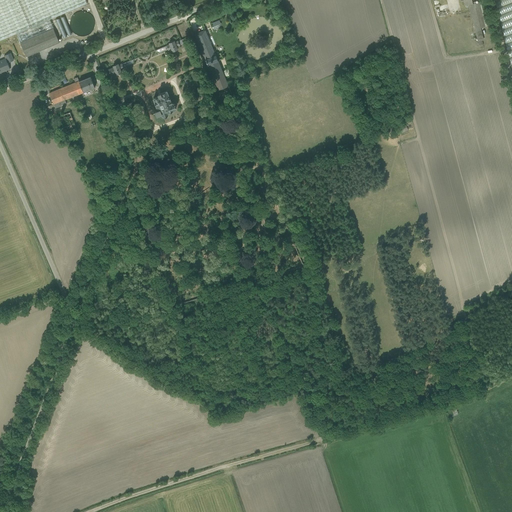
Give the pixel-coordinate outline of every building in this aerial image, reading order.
[(0,0),(0,41),(17,35),(22,43),(54,29),(51,21),(87,4),(85,0),(0,0)] [(474,3),(466,5),(475,40),(485,39),(482,28),(486,27),(480,2),(474,3)] [(448,16),(447,7),(439,8),(439,16),(448,16)] [(84,35),(85,38),(88,36),(89,36),(95,33),(92,24),(94,27),(93,22),(95,20),(94,15),(89,16),(87,12),(83,15),(82,12),(78,13),(72,17),(73,21),(74,22),(75,28),(71,30),(76,29),(77,31),(76,32),(78,36),(84,35)] [(54,29),(22,43),(26,59),(61,44),(54,29)] [(203,29),(191,34),(215,85),(227,80),(203,29)] [(189,38),(181,41),(182,44),(186,43),(192,59),(194,58),(190,48),(192,48),(189,38)] [(173,40),(163,44),(167,55),(177,51),(173,40)] [(12,53),(0,57),(0,75),(18,69),(12,53)] [(120,72),(118,65),(106,69),(109,76),(120,72)] [(95,87),(89,75),(48,92),(54,107),(65,104),(63,100),(95,87)] [(153,97),(156,107),(156,108),(156,109),(155,110),(157,115),(161,114),(162,115),(165,117),(168,116),(169,112),(176,110),(177,107),(177,106),(176,106),(175,104),(176,103),(175,103),(172,102),(167,90),(161,92),(157,93),(158,95),(153,97)] [(70,111),(58,116),(64,132),(77,127),(70,111)]
